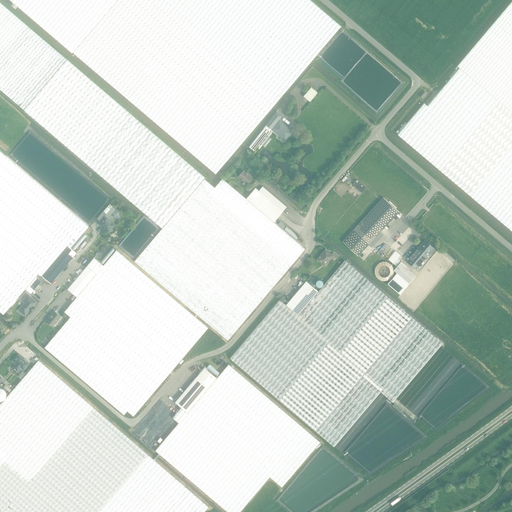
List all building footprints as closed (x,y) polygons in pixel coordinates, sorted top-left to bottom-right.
[(10,0),(17,6),(72,53),(102,18),(116,0),(10,0)] [(116,0),(102,18),(72,53),(75,55),(76,55),(216,175),(277,102),(341,26),(310,0),(116,0)] [(424,103),(398,135),(511,231),(511,0),(457,66),(460,68),(427,106),(424,103)] [(205,178),(184,159),(66,59),(66,58),(0,1),(0,88),(24,109),(23,110),(162,228),(205,179),(205,178)] [(303,96),(310,102),(318,93),(311,87),(303,96)] [(277,112),(249,147),(253,150),(254,151),(257,147),(259,149),(262,145),(265,147),(272,139),(269,137),(272,133),(269,131),(271,129),(275,132),(278,135),(285,141),(288,138),(293,132),(279,120),(282,116),(277,112)] [(0,151),(0,311),(4,314),(25,289),(31,293),(34,290),(38,285),(41,281),(35,277),(39,273),(42,276),(68,245),(71,248),(89,227),(0,151)] [(243,170),(238,177),(247,184),(253,178),(252,178),(253,177),(250,174),(249,175),(243,170)] [(305,249),(274,222),(246,198),(223,178),(215,188),(205,179),(155,237),(134,261),(227,340),(248,316),(305,249)] [(356,181),(353,184),(355,186),(363,192),(363,191),(367,188),(359,182),(358,183),(356,181)] [(256,188),(246,198),(274,222),(283,211),(287,207),(263,186),(259,191),(256,188)] [(353,230),(343,241),(358,256),(368,245),(380,232),(399,212),(384,198),(382,200),(353,230)] [(109,204),(103,211),(106,214),(112,207),(109,204)] [(97,219),(100,221),(105,216),(106,214),(103,211),(97,219)] [(105,216),(100,221),(98,224),(109,233),(109,232),(111,232),(112,230),(112,228),(115,225),(105,216)] [(416,269),(434,248),(425,240),(407,261),(416,269)] [(39,273),(35,277),(41,281),(38,285),(51,284),(52,282),(77,253),(71,248),(68,245),(42,276),(39,273)] [(45,347),(44,347),(124,414),(127,411),(134,416),(208,328),(180,304),(152,280),(116,250),(103,265),(77,297),(64,312),(70,317),(45,347)] [(321,255),(317,259),(323,265),(327,260),(328,262),(333,256),(337,259),(340,256),(334,251),(331,254),(327,250),(322,256),(321,255)] [(396,251),(389,259),(393,263),(397,259),(400,255),(396,251)] [(70,286),(67,289),(71,292),(77,297),(103,265),(94,258),(70,286)] [(345,260),(318,291),(298,315),(286,305),(280,299),(230,358),(315,431),(334,447),(380,392),(393,402),(442,343),(412,318),(345,260)] [(396,273),(387,284),(400,294),(416,275),(407,267),(401,262),(394,270),(396,273)] [(317,280),(317,279),(317,278),(317,277),(316,276),(314,275),(312,275),(311,275),(310,275),(309,276),(308,277),(308,278),(307,279),(308,281),(309,283),(310,284),(312,284),(314,284),(315,283),(316,282),(317,281),(317,280)] [(306,281),(286,305),(298,315),(318,291),(306,281)] [(36,302),(28,295),(28,294),(25,292),(22,296),(20,298),(23,300),(23,301),(25,303),(19,310),(21,312),(21,313),(23,315),(24,315),(25,315),(36,302)] [(61,317),(54,311),(46,321),(48,322),(48,324),(49,325),(51,325),(53,326),(61,317)] [(29,364),(18,355),(13,361),(16,363),(13,367),(15,369),(14,369),(15,370),(15,369),(17,371),(20,367),(24,370),(29,364)] [(203,511),(208,507),(39,360),(37,361),(35,364),(1,403),(0,404),(0,511),(203,511)] [(282,487),(308,456),(320,442),(228,364),(217,378),(179,423),(155,450),(228,511),(239,511),(270,477),(282,487)] [(172,418),(179,423),(217,378),(204,367),(175,402),(181,407),(172,418)]
